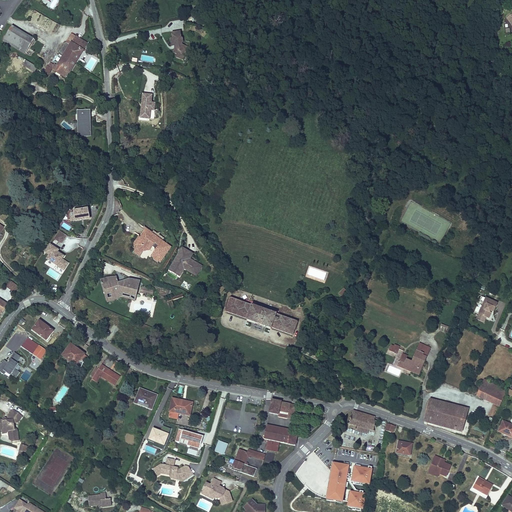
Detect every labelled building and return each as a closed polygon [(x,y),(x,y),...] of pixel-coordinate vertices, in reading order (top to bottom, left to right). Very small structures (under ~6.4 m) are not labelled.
[(511,17),(510,14),(503,20),(511,31),(511,17)] [(25,51),(33,37),(13,24),(3,40),(24,52),(25,51)] [(174,46),(172,46),(170,50),(174,51),(173,55),(180,58),(183,51),(181,50),(183,45),(179,43),(179,41),(180,40),(179,36),(178,36),(177,30),(168,31),(169,36),(167,37),(168,44),(172,43),(174,43),(174,46)] [(73,62),(85,42),(69,32),(64,40),(68,43),(61,55),(73,62)] [(49,47),(33,37),(25,51),(41,61),(49,47)] [(65,76),(73,62),(61,55),(55,64),(53,63),(51,67),(65,76)] [(22,64),(34,72),(37,67),(25,60),(22,64)] [(142,94),(138,114),(145,115),(148,113),(148,110),(152,111),(153,104),(149,103),(151,95),(142,94)] [(92,111),(78,112),(78,138),(92,137),(92,111)] [(91,220),(89,209),(83,209),(83,211),(74,212),(74,213),(72,213),(70,216),(71,222),(77,221),(77,222),(91,220)] [(141,230),(143,227),(140,225),(134,234),(138,236),(141,232),(141,230)] [(161,240),(161,239),(148,230),(143,227),(141,230),(141,232),(138,236),(134,234),(129,242),(133,244),(131,247),(137,251),(138,250),(146,249),(148,245),(151,248),(147,255),(150,257),(150,259),(154,262),(155,260),(159,262),(169,246),(161,240)] [(148,230),(161,239),(162,237),(149,228),(148,230)] [(55,237),(61,241),(66,234),(59,229),(55,237)] [(35,235),(43,242),(45,238),(37,232),(35,235)] [(54,260),(53,262),(63,268),(67,261),(62,257),(63,256),(58,253),(59,252),(57,250),(53,248),(54,246),(50,243),(46,250),(50,253),(48,255),(54,260)] [(179,252),(169,270),(174,273),(177,268),(181,271),(183,267),(183,266),(196,272),(200,264),(187,258),(189,252),(179,247),(177,251),(179,252)] [(168,270),(169,270),(179,252),(177,251),(168,270)] [(168,271),(166,274),(177,280),(178,277),(168,271)] [(108,281),(116,279),(116,277),(100,278),(102,285),(108,284),(108,281)] [(123,284),(119,283),(117,283),(116,279),(108,281),(108,284),(102,285),(103,292),(109,291),(110,295),(120,293),(135,297),(137,286),(123,283),(123,284)] [(7,286),(13,291),(18,285),(11,280),(7,286)] [(184,282),(181,286),(187,290),(190,287),(184,282)] [(342,295),(347,290),(344,287),(339,292),(342,295)] [(133,303),(135,297),(120,293),(110,295),(109,291),(103,292),(105,302),(111,301),(111,300),(122,298),(129,300),(133,303)] [(254,303),(254,306),(230,297),(225,311),(246,318),(246,320),(251,322),(249,328),(262,332),(264,326),(270,328),(271,327),(291,334),(296,320),(271,312),(272,309),(254,303)] [(479,313),(487,316),(490,310),(491,308),(494,310),(497,302),(485,297),(479,313)] [(0,316),(8,304),(0,298),(0,316)] [(32,329),(45,339),(51,330),(39,319),(32,329)] [(419,342),(412,360),(407,357),(402,368),(419,375),(431,347),(419,342)] [(62,355),(75,365),(83,354),(70,343),(62,355)] [(388,350),(397,353),(400,346),(394,343),(394,345),(391,344),(388,350)] [(32,355),(38,360),(45,350),(38,345),(32,355)] [(8,362),(4,359),(0,364),(0,371),(4,374),(6,372),(10,374),(16,378),(20,372),(14,368),(18,362),(17,362),(21,356),(14,351),(8,359),(9,360),(8,362)] [(402,368),(407,357),(401,355),(397,365),(402,368)] [(101,372),(100,374),(113,383),(118,376),(115,373),(114,375),(108,371),(109,369),(101,363),(98,366),(96,365),(91,372),(94,374),(97,369),(101,372)] [(96,381),(100,374),(101,372),(97,369),(94,374),(91,378),(96,381)] [(475,394),(497,404),(505,388),(483,377),(475,394)] [(138,389),(132,403),(150,411),(156,396),(138,389)] [(179,413),(190,415),(193,401),(171,396),(168,410),(169,411),(168,417),(178,419),(179,413)] [(468,408),(430,397),(424,421),(462,431),(468,408)] [(295,404),(270,400),(267,412),(276,414),(277,410),(286,411),(285,416),(293,417),(295,404)] [(12,409),(6,418),(4,420),(1,419),(0,419),(0,427),(1,427),(4,429),(4,434),(4,435),(7,435),(7,442),(13,442),(17,430),(13,426),(12,422),(17,421),(21,415),(12,409)] [(373,417),(350,410),(347,424),(353,425),(353,428),(367,433),(368,430),(371,430),(374,422),(372,421),(373,417)] [(498,430),(511,436),(511,421),(511,423),(503,419),(498,430)] [(393,426),(386,423),(384,430),(390,433),(393,426)] [(171,427),(162,424),(160,429),(151,426),(146,438),(152,440),(150,443),(163,448),(171,427)] [(263,432),(295,439),(296,435),(288,434),(289,429),(265,425),(263,432)] [(203,434),(178,427),(175,439),(199,446),(203,434)] [(263,432),(262,438),(294,444),(295,439),(263,432)] [(276,450),(278,441),(266,438),(264,448),(276,450)] [(213,451),(221,454),(225,443),(217,440),(213,451)] [(411,454),(413,443),(398,440),(396,452),(411,454)] [(24,460),(28,446),(21,445),(17,458),(24,460)] [(240,471),(252,476),(254,467),(246,464),(243,463),(243,462),(245,456),(246,454),(249,455),(250,455),(252,451),(247,449),(246,451),(238,448),(230,468),(240,471)] [(280,460),(257,452),(255,457),(257,458),(262,459),(278,465),(280,460)] [(172,465),(173,458),(165,457),(164,463),(172,465)] [(451,465),(444,462),(434,458),(429,469),(439,473),(446,476),(451,465)] [(178,468),(177,467),(173,468),(173,465),(172,465),(164,463),(160,462),(152,467),(156,475),(160,472),(170,474),(170,473),(176,475),(177,478),(182,476),(183,479),(192,474),(187,466),(184,465),(178,468)] [(348,465),(333,462),(333,465),(332,465),(329,481),(330,481),(329,487),(328,487),(326,498),(342,500),(346,478),(347,478),(347,476),(346,476),(348,465)] [(369,483),(372,468),(371,468),(371,467),(368,466),(368,468),(354,466),(351,481),(353,481),(352,484),(354,484),(354,481),(369,483)] [(205,494),(212,497),(216,498),(218,498),(220,505),(231,502),(228,491),(222,489),(222,490),(217,488),(218,485),(220,482),(213,478),(210,484),(203,486),(205,494)] [(493,484),(486,481),(485,483),(477,479),(473,487),(488,494),(493,484)] [(211,498),(212,497),(205,494),(203,486),(199,493),(211,498)] [(363,509),(365,494),(363,493),(363,491),(360,490),(359,493),(350,491),(347,506),(363,509)] [(101,502),(101,506),(111,505),(110,498),(106,498),(105,495),(105,491),(99,492),(100,494),(87,495),(88,505),(98,504),(97,502),(101,502)] [(508,511),(511,511),(511,498),(508,496),(501,507),(508,511)] [(43,511),(44,511),(28,501),(26,503),(18,498),(14,504),(17,506),(16,509),(13,511),(21,511),(23,511),(43,511)] [(242,507),(245,509),(247,511),(262,511),(263,505),(256,504),(250,499),(242,507)]
